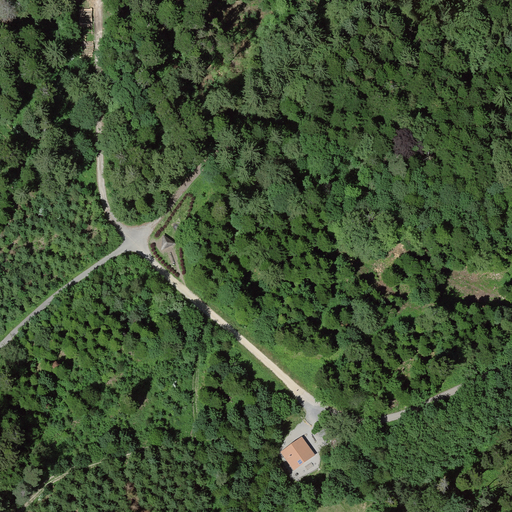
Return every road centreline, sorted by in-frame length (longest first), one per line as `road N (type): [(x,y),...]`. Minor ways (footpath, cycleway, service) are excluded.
road 1 (track): [(135,238),(199,305),(318,407),(341,417),(382,423),(511,366)]
road 2 (track): [(135,238),(194,175),(322,69),(357,0)]
road 3 (track): [(98,0),(101,165),(111,211),(135,238)]
road 4 (track): [(0,353),(135,238)]
